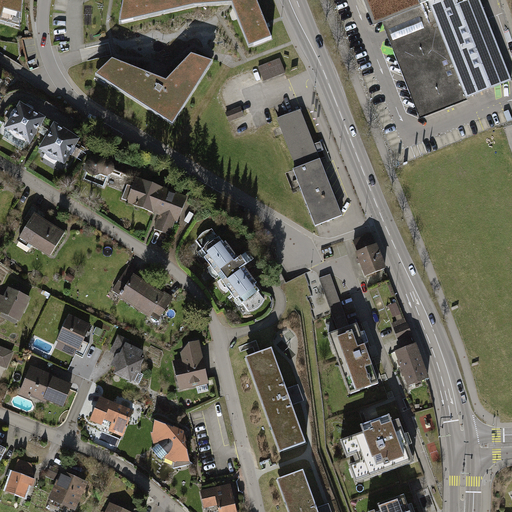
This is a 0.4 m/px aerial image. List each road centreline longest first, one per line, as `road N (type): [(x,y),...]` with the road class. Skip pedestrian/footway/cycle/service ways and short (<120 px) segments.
road 1 (secondary): [(463,449),(420,300),(293,0)]
road 2 (residential): [(260,511),(221,341),(196,290),(0,161)]
road 3 (residential): [(44,0),(47,55),(74,99),(275,224),(301,256)]
road 4 (residential): [(0,414),(102,456),(177,511)]
